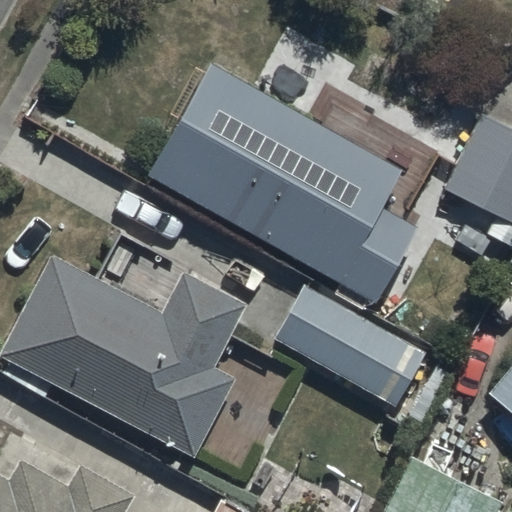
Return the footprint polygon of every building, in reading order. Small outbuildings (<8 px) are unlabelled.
[(205,68),(144,180),(373,305),(415,227),(381,208),(399,174),(205,68)] [(511,135),(477,118),(441,190),(511,225),(511,135)] [(42,396),(48,384),(192,460),(234,381),(210,369),(243,306),(180,273),(157,315),(49,258),(0,350),(0,359),(6,363),(0,374),(42,396)] [(301,286),(272,339),(394,406),(423,354),(301,286)] [(511,361),(484,395),(511,419),(511,361)] [(494,511),(499,504),(408,459),(381,511),(494,511)] [(0,475),(0,511),(128,511),(136,498),(77,465),(64,487),(18,460),(7,480),(0,475)]
